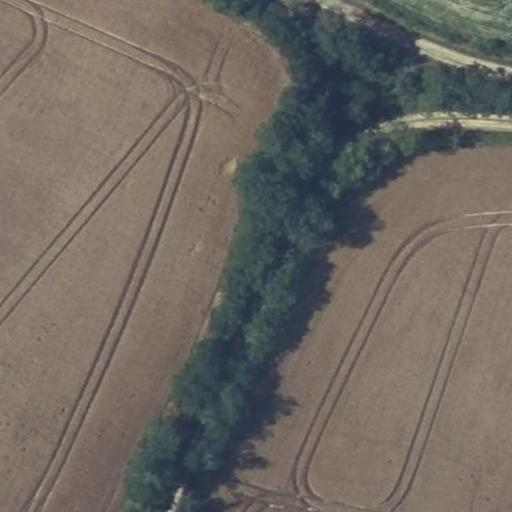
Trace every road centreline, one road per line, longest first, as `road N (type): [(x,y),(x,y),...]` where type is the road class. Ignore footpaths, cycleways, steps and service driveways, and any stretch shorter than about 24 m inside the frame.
road 1 (unclassified): [(137,511),(298,162),(383,111),(511,120)]
road 2 (track): [(311,0),(511,67)]
